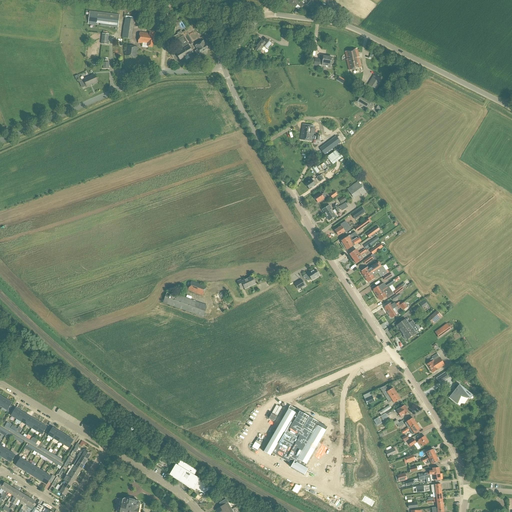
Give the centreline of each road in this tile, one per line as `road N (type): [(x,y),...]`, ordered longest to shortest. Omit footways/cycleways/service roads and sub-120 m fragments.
road 1 (tertiary): [(466,492),(452,445),(286,189),(221,63)]
road 2 (unclassified): [(511,109),(349,27),(263,13)]
road 3 (track): [(0,148),(155,81),(225,72)]
road 4 (unclassified): [(0,141),(155,73),(221,63)]
road 5 (residential): [(105,449),(0,384)]
